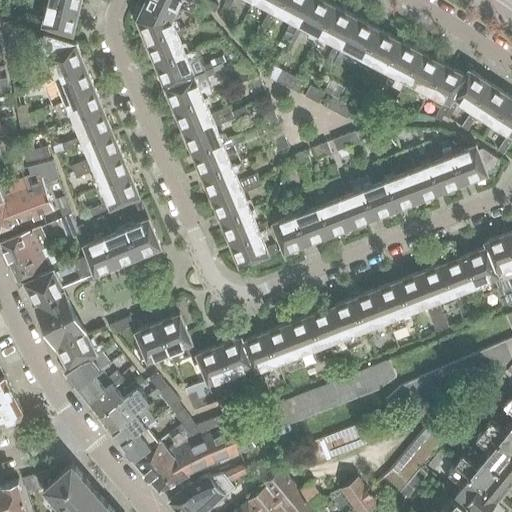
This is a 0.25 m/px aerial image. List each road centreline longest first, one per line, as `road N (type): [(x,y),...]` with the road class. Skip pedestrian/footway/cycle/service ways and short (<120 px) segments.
road 1 (residential): [(117,0),(114,49),(189,253),(203,271),(259,299),(504,200),(511,187)]
road 2 (residential): [(72,421),(0,288)]
road 3 (residential): [(511,65),(405,0)]
road 4 (residential): [(151,511),(72,421)]
